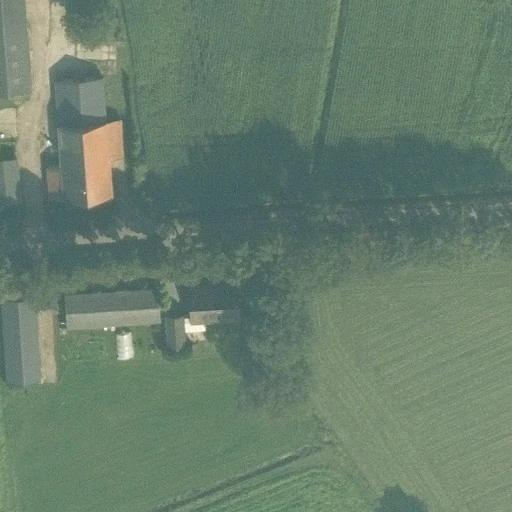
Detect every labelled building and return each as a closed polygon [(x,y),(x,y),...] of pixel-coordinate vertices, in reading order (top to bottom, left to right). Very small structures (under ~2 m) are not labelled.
[(0,0),(0,91),(31,89),(24,0),(0,0)] [(46,168),(47,178),(49,198),(111,194),(108,158),(122,157),(121,137),(120,121),(105,122),(102,77),(53,81),(60,168),(46,168)] [(0,160),(0,201),(19,201),(16,159),(0,160)] [(189,287),(191,307),(192,320),(237,317),(235,284),(189,287)] [(64,295),(66,315),(67,328),(159,321),(157,289),(64,295)] [(1,300),(6,381),(40,379),(34,297),(1,300)] [(185,344),(183,316),(165,317),(166,345),(185,344)]
